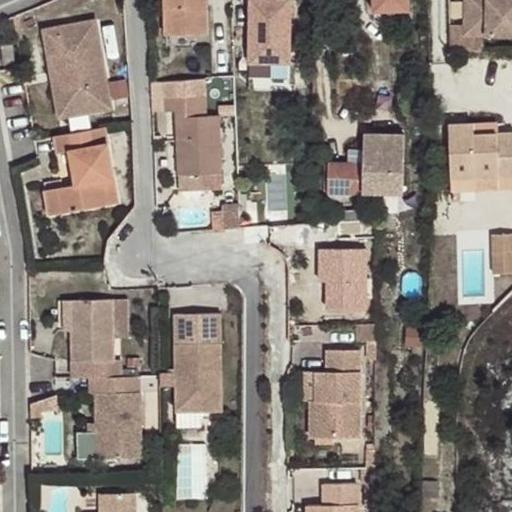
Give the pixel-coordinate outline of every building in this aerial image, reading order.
[(207,34),(206,0),(164,0),(165,35),(207,34)] [(290,64),(290,0),(250,0),(250,63),(290,64)] [(409,11),(408,0),(373,0),(374,11),(409,11)] [(511,35),(511,0),(465,0),(465,28),(465,35),(476,35),(511,35)] [(112,109),(96,20),(44,30),(49,57),(55,56),(58,72),(52,73),(57,101),(73,99),(76,115),(112,109)] [(465,28),(450,29),(450,51),(476,52),(476,35),(465,35),(465,28)] [(15,63),(13,45),(3,47),(5,64),(15,63)] [(58,72),(55,56),(49,57),(52,73),(58,72)] [(113,80),(114,96),(132,94),(130,79),(113,80)] [(174,88),(173,81),(152,82),(153,89),(174,88)] [(221,174),(219,115),(207,116),(206,95),(166,97),(167,112),(176,111),(179,176),(205,174),(221,174)] [(76,115),(73,99),(57,101),(60,118),(76,115)] [(511,177),(511,133),(497,134),(474,135),(474,124),(449,125),(451,193),(454,193),(461,192),(501,191),(499,179),(511,177)] [(497,134),(497,124),(474,124),(474,135),(497,134)] [(119,203),(105,127),(55,135),(59,154),(71,152),(77,184),(47,190),(51,216),(119,203)] [(404,191),(405,132),(365,131),(365,164),(328,163),(327,189),(353,190),(404,191)] [(205,174),(179,176),(179,190),(205,189),(205,174)] [(511,190),(511,177),(499,179),(501,191),(511,190)] [(353,190),(327,189),(327,198),(352,199),(353,190)] [(462,202),(461,192),(454,193),(454,202),(462,202)] [(373,220),(372,208),(340,211),(341,222),(341,221),(373,220)] [(240,228),(239,210),(239,209),(223,211),(224,229),(240,228)] [(224,229),(223,211),(212,212),(213,230),(224,229)] [(377,238),(377,223),(377,220),(373,220),(341,221),(343,240),(377,238)] [(511,273),(511,234),(492,236),(493,275),(511,273)] [(366,310),(364,250),(328,251),(328,284),(328,304),(349,303),(350,310),(366,310)] [(328,284),(328,251),(304,252),(303,261),(319,260),(320,285),(328,284)] [(511,273),(493,275),(494,289),(511,288),(511,273)] [(511,294),(511,288),(494,289),(495,313),(506,300),(511,294)] [(323,300),(323,292),(314,292),(314,305),(313,310),(323,311),(323,300)] [(128,338),(127,299),(113,300),(114,339),(128,338)] [(114,339),(113,300),(71,301),(72,331),(73,377),(91,377),(122,376),(122,360),(114,360),(114,339)] [(222,412),(221,313),(176,314),(176,373),(177,385),(177,413),(203,412),(222,412)] [(375,342),(375,324),(357,325),(357,342),(367,342),(375,342)] [(375,360),(375,342),(367,342),(366,360),(375,360)] [(361,438),(360,350),(328,350),(327,372),(317,372),(316,400),(312,400),(311,438),(316,438),(334,438),(361,438)] [(177,385),(176,373),(161,372),(161,376),(161,386),(177,385)] [(316,400),(317,372),(304,372),(304,401),(312,400),(316,400)] [(142,458),(141,376),(122,376),(91,377),(91,394),(97,394),(97,400),(97,423),(97,459),(142,458)] [(58,410),(57,395),(31,403),(31,417),(43,416),(43,411),(58,410)] [(203,426),(203,412),(177,413),(177,426),(203,426)] [(97,459),(97,423),(89,423),(90,459),(97,459)] [(375,481),(375,469),(361,469),(361,482),(375,481)] [(357,511),(357,484),(323,484),(324,506),(307,506),(307,511),(357,511)] [(136,511),(136,493),(101,494),(101,511),(136,511)]
